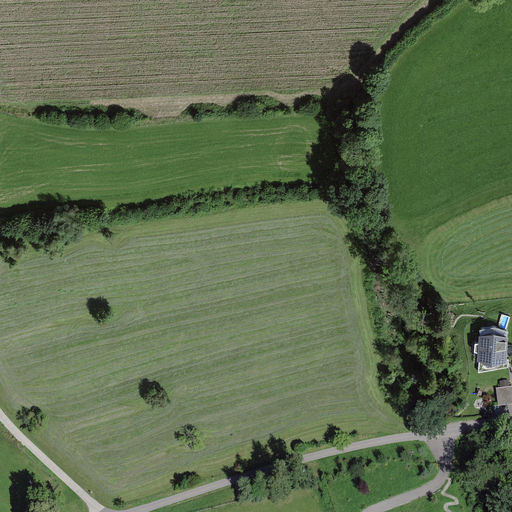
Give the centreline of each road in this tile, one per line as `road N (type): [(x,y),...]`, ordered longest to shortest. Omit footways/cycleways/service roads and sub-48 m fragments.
road 1 (residential): [(511,420),(252,474),(122,511)]
road 2 (unclassified): [(0,406),(96,511)]
